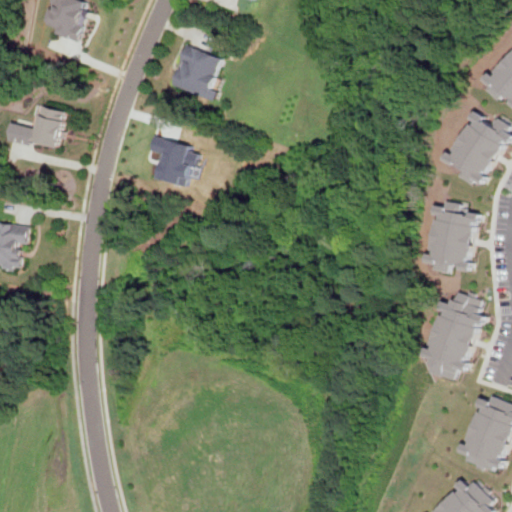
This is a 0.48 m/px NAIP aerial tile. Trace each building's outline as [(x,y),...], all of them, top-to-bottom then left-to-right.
[(81,0),(91,4),(83,24),(89,26),(82,42),(60,33),(62,26),(49,21),(55,5),(54,4),(55,0),(81,0)] [(225,60),(200,51),(198,57),(186,53),(176,84),(208,96),(207,99),(217,102),(221,90),(215,88),(225,60)] [(511,94),(510,93),(506,98),(494,89),(498,84),(491,78),(497,71),(502,75),(504,72),(503,71),(511,59),(511,94)] [(70,112),(45,105),(38,130),(15,124),(11,139),(33,146),(34,142),(60,149),(70,112)] [(494,175),(490,183),(482,178),(479,182),(467,175),(471,167),(463,162),(462,164),(452,159),(457,150),(462,153),(465,150),(462,148),(480,122),(483,123),(484,120),(480,117),(485,109),(495,116),(493,119),(501,124),(506,116),(511,120),(511,139),(510,143),(511,143),(511,145),(497,171),(492,169),(491,172),(494,175)] [(195,144),(159,135),(156,149),(165,152),(159,177),(191,185),(196,164),(191,163),(195,144)] [(477,210),(488,213),(486,221),(481,220),(479,225),(484,226),(476,256),(474,256),(473,260),(479,261),(477,269),(466,266),(467,264),(456,261),(454,272),(440,268),(442,263),(433,260),(435,252),(440,254),(441,249),(438,248),(445,217),(448,218),(449,213),(443,212),(445,203),(452,205),(454,200),(471,204),(469,211),(477,213),(477,210)] [(0,265),(25,268),(26,253),(21,252),(22,244),(30,245),(32,223),(0,219),(0,265)] [(437,371),(458,378),(460,371),(463,372),(465,367),(473,369),(476,361),(470,359),(471,356),(474,357),(485,326),(482,325),(484,321),(489,323),(492,315),(485,312),(487,306),(485,306),(487,299),(466,291),(463,298),(460,297),(459,303),(450,299),(447,309),(453,311),(452,314),(448,313),(437,343),(440,344),(439,348),(433,346),(430,354),(438,357),(437,362),(440,363),(437,371)] [(499,394),(511,399),(511,448),(510,453),(508,453),(506,457),(511,459),(508,467),(500,464),(498,469),(489,465),(487,469),(480,466),(481,462),(472,458),(475,453),(467,449),(470,442),(475,444),(477,440),(475,439),(487,410),(490,411),(492,406),(487,404),(490,397),(497,400),(499,394)] [(440,511),(462,489),(464,491),(467,488),(463,485),(469,478),(476,483),(479,480),(500,498),(495,504),(501,509),(498,511),(440,511)]
